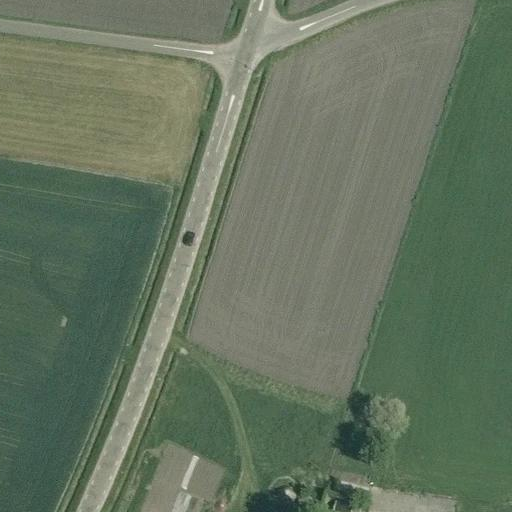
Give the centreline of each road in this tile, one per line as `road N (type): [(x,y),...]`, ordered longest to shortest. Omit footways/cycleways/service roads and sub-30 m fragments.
road 1 (unclassified): [(87,511),(160,341),(243,57)]
road 2 (unclassified): [(243,57),(0,19)]
road 3 (unclassified): [(369,0),(243,57)]
